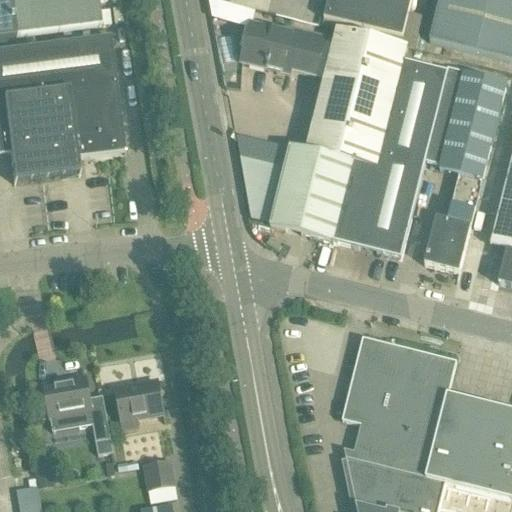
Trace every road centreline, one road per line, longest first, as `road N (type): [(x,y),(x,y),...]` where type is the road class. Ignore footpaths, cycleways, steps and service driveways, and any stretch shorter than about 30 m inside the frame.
road 1 (unclassified): [(511,332),(231,261)]
road 2 (tertiary): [(231,261),(184,0)]
road 3 (tertiary): [(279,511),(231,261)]
road 4 (unclassified): [(0,266),(162,254),(231,261)]
road 5 (unknown): [(369,296),(339,407),(344,511)]
